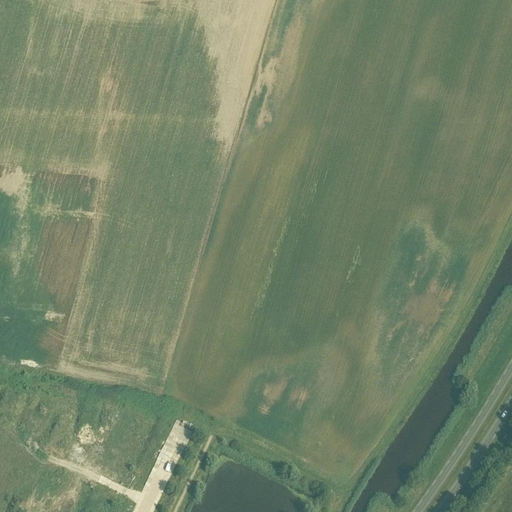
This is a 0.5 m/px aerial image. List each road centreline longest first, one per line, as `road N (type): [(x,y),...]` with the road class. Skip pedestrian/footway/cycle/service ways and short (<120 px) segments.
road 1 (primary): [(511,368),(418,511)]
road 2 (primary): [(440,511),(511,403)]
